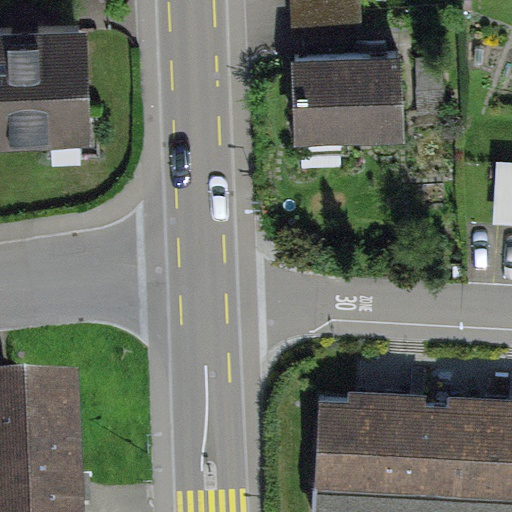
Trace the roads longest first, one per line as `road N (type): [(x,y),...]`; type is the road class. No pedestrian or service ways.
road 1 (residential): [(511,317),(205,305)]
road 2 (tertiary): [(193,0),(204,273)]
road 3 (tertiary): [(205,305),(214,511)]
road 4 (residential): [(204,273),(0,291)]
